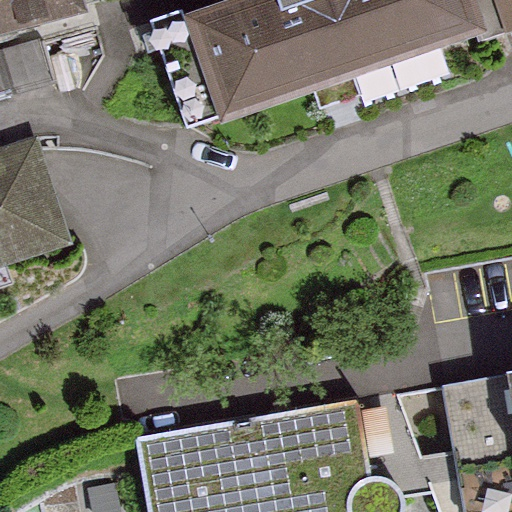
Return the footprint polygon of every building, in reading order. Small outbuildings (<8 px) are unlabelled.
[(77,0),(0,0),(0,93),(50,80),(37,29),(82,17),(77,0)] [(511,0),(259,0),(199,21),(238,135),(511,41),(511,0)] [(0,264),(63,245),(33,149),(0,158),(0,264)] [(511,511),(511,385),(465,393),(483,511),(511,511)] [(358,393),(136,431),(149,511),(401,511),(406,498),(403,483),(393,472),(379,467),(371,469),(358,393)]
